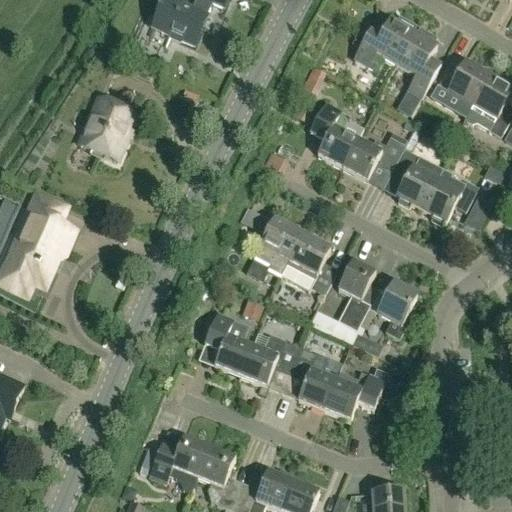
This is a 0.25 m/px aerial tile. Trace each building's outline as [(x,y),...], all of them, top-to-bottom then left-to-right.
[(153,32),(194,49),(212,7),(224,12),(228,0),(196,0),(197,0),(192,13),(166,1),(153,32)] [(395,70),(413,38),(391,25),(381,42),(370,36),(354,64),(367,72),(376,76),(384,63),(395,70)] [(437,52),(413,38),(395,70),(415,82),(408,94),(414,98),(404,118),(410,122),(422,102),(438,75),(427,69),(437,52)] [(449,97),(472,110),(488,81),(466,68),(456,84),(445,78),(432,102),(443,108),(449,97)] [(511,95),(488,81),(472,110),(472,111),(464,125),(473,130),(473,129),(476,128),(501,142),(511,122),(511,116),(503,112),(511,96),(511,95)] [(100,104),(80,150),(116,166),(126,144),(123,142),(133,118),(100,104)] [(342,173),(357,145),(363,132),(349,125),(350,122),(325,109),(311,135),(326,143),(317,160),(342,173)] [(404,154),(391,177),(392,177),(391,178),(406,185),(398,202),(399,203),(398,206),(409,213),(411,209),(421,214),(442,174),(409,156),(423,130),(417,126),(406,146),(404,150),(405,150),(404,154)] [(357,145),(342,173),(367,186),(376,169),(391,177),(404,154),(405,150),(404,150),(406,146),(392,138),(386,150),(374,144),(371,152),(357,145)] [(442,174),(421,214),(432,220),(430,223),(442,230),(444,226),(446,227),(454,211),(466,217),(479,192),(466,186),(465,189),(451,181),(452,179),(442,174)] [(1,238),(0,241),(0,272),(4,274),(0,282),(0,296),(35,314),(57,263),(63,261),(75,233),(40,218),(45,205),(36,201),(30,214),(18,209),(8,233),(1,238)] [(248,213),(241,226),(267,239),(273,226),(248,213)] [(283,275),(302,240),(274,225),(273,226),(267,239),(254,262),(272,271),(273,269),(283,275)] [(338,276),(323,268),(330,255),(302,240),(283,275),(282,278),(324,301),(338,276)] [(370,311),(378,295),(369,291),(375,279),(353,267),(338,295),(351,302),(338,327),(356,337),(368,314),(369,314),(370,311)] [(378,295),(370,311),(369,314),(378,319),(377,319),(391,326),(385,337),(399,344),(405,333),(401,331),(417,300),(394,288),(387,300),(378,295)] [(269,311),(266,319),(270,320),(274,319),(276,314),(269,311)] [(214,372),(241,382),(253,352),(241,347),(247,332),(216,319),(205,347),(221,353),(214,372)] [(383,351),(358,339),(352,350),(378,362),(383,351)] [(263,356),(253,352),(241,382),(266,393),(273,374),(289,381),(300,353),(269,340),(263,356)] [(298,405),(325,416),(337,385),(335,385),(320,378),(324,368),(315,364),(317,359),(300,353),(289,381),(305,387),(298,405)] [(166,377),(181,383),(186,367),(171,362),(166,377)] [(377,374),(374,382),(384,386),(387,379),(377,374)] [(337,385),(325,416),(350,426),(357,408),(373,414),(384,386),(374,382),(360,377),(358,385),(339,377),(335,385),(337,385)] [(9,425),(24,390),(8,383),(5,390),(0,387),(0,434),(5,423),(9,425)] [(197,482),(209,453),(183,443),(176,461),(160,455),(149,482),(165,489),(169,480),(178,484),(182,493),(191,497),(197,482)] [(233,511),(244,488),(228,482),(235,464),(209,453),(197,482),(211,488),(208,496),(220,501),(217,509),(224,511),(233,511)] [(260,494),(244,488),(233,511),(263,511),(265,509),(271,511),(282,511),(295,481),(283,476),(279,477),(277,480),(267,476),(260,494)] [(313,511),(319,497),(309,493),(310,490),(309,486),(295,481),(282,511),(313,511)] [(134,498),(133,493),(127,491),(125,490),(121,500),(123,501),(131,505),(134,498)] [(404,511),(403,497),(371,499),(372,510),(362,510),(362,511),(404,511)] [(333,511),(346,511),(349,505),(338,501),(333,511)]
